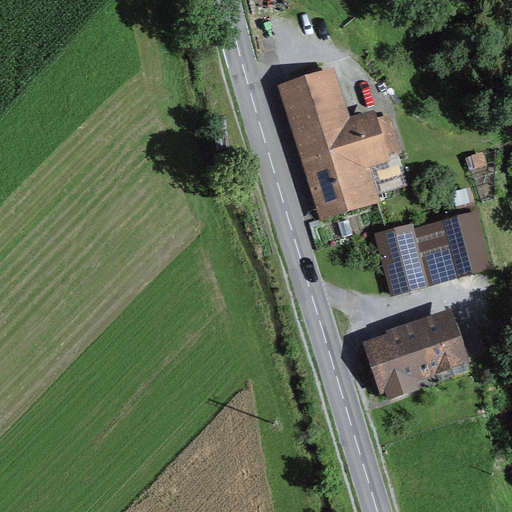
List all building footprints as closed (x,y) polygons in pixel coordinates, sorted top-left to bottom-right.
[(401,154),(388,115),(372,121),(370,114),(348,121),(332,72),(273,91),(318,227),(378,207),(366,172),(387,165),(385,159),(401,154)] [(486,168),(481,154),(464,160),(468,172),(473,170),(474,172),(486,168)] [(411,196),(406,182),(382,191),(386,205),(411,196)] [(473,207),(467,191),(450,196),(455,212),(473,207)] [(490,275),(474,216),(412,232),(411,227),(372,238),(389,301),(490,275)] [(422,386),(419,377),(439,370),(442,378),(471,368),(468,359),(471,358),(452,304),(388,328),(389,331),(365,340),(367,347),(361,349),(376,389),(381,387),(382,391),(386,389),(390,398),(422,386)]
